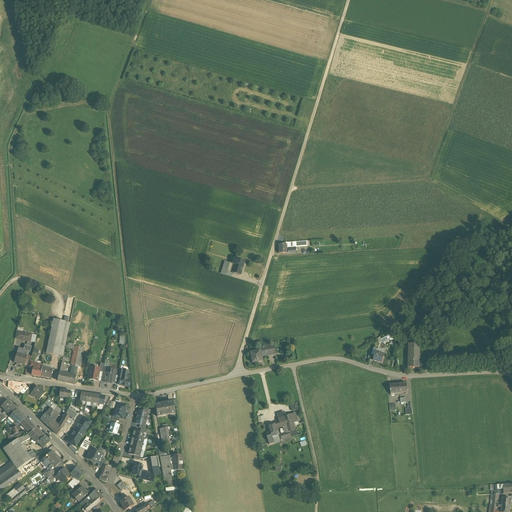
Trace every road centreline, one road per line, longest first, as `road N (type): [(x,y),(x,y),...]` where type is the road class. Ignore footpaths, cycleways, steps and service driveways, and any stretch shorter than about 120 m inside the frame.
road 1 (track): [(109,112),(137,396)]
road 2 (residential): [(236,375),(333,357),(399,375),(511,376)]
road 3 (track): [(348,0),(275,239)]
road 4 (track): [(511,228),(481,213),(407,308),(340,358)]
road 5 (track): [(40,83),(12,147),(18,278)]
road 6 (track): [(481,213),(430,182),(291,188)]
road 7 (track): [(430,182),(493,0)]
road 8 (track): [(292,365),(316,471),(316,511)]
road 9 (tertiary): [(0,387),(104,493)]
road 10 (unclassified): [(275,239),(236,375)]
road 11 (residential): [(0,378),(134,396)]
